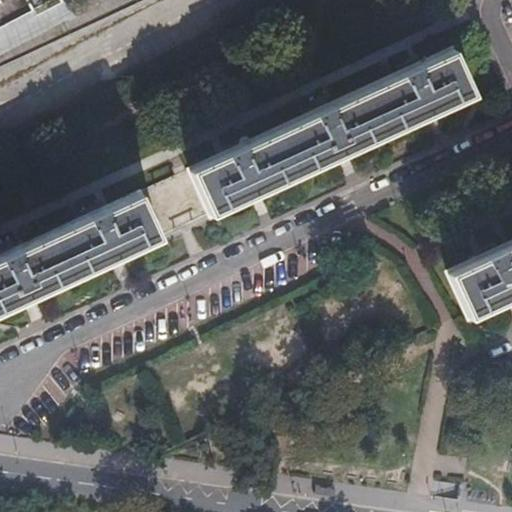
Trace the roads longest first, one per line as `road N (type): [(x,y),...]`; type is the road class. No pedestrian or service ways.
road 1 (residential): [(341,212),(0,373)]
road 2 (primary): [(270,511),(32,475)]
